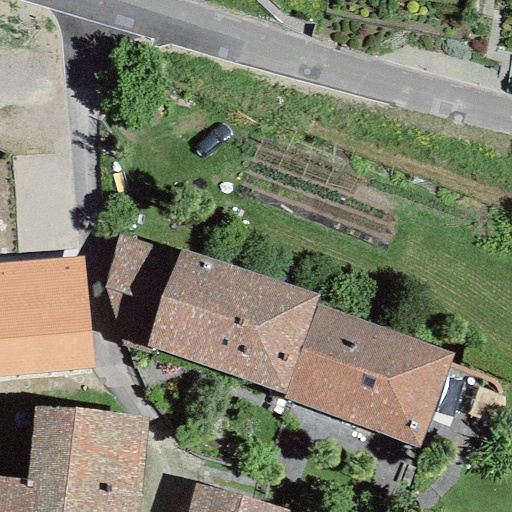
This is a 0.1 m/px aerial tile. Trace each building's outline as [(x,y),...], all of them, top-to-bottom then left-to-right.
[(149,355),(150,348),(145,346),(177,255),(117,235),(104,288),(122,346),(149,355)] [(318,295),(179,250),(177,255),(145,346),(150,348),(283,395),(318,295)] [(82,257),(0,264),(0,374),(90,368),(82,257)] [(452,355),(317,304),(283,398),(417,448),(452,355)] [(137,511),(146,417),(33,406),(26,481),(0,477),(0,511),(137,511)] [(287,511),(193,484),(185,511),(287,511)]
